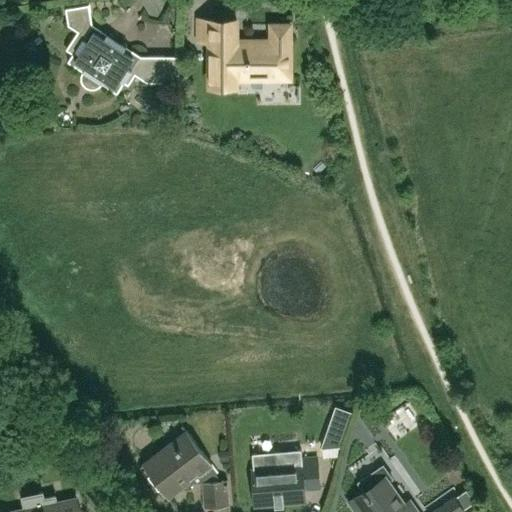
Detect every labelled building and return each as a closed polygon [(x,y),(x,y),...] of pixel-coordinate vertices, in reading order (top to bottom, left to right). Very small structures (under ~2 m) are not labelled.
[(164,82),(164,56),(141,56),(138,61),(126,53),(128,47),(105,32),(102,37),(89,29),(92,24),(89,4),(66,8),(68,25),(78,31),(66,49),(73,53),(68,61),(83,71),(82,73),(81,76),(81,78),(81,80),(82,82),(83,85),(85,86),(87,88),(90,89),(92,89),(94,89),(95,88),(97,88),(99,87),(101,85),(102,84),(117,93),(124,82),(128,85),(136,73),(148,73),(148,82),(164,82)] [(290,81),(290,24),(248,24),(248,8),(246,8),(246,25),(271,25),(271,40),(247,40),(247,43),(236,43),(236,18),(199,18),(199,40),(209,40),(209,85),(236,85),(236,81),(290,81)] [(212,464),(183,425),(181,426),(186,433),(140,467),(141,468),(145,466),(172,503),(174,502),(169,496),(190,481),(189,480),(198,473),(202,479),(205,508),(218,507),(228,506),(229,511),(231,511),(228,480),(219,481),(218,477),(210,465),(212,464)] [(339,445),(343,435),(327,429),(321,447),(339,445)] [(228,449),(218,450),(219,461),(229,460),(228,449)] [(252,469),(255,505),(275,503),(275,506),(276,505),(276,503),(283,503),(283,505),(284,505),(284,503),(305,501),(304,488),(319,487),(317,457),(302,458),(301,449),(252,453),(252,464),(253,469),(252,469)] [(416,511),(409,501),(404,505),(387,480),(392,476),(383,463),(357,482),(364,492),(350,501),(357,511),(416,511)] [(79,511),(77,499),(56,503),(55,496),(45,499),(43,493),(22,497),(25,510),(14,511),(79,511)] [(460,511),(463,510),(454,497),(432,511),(460,511)]
